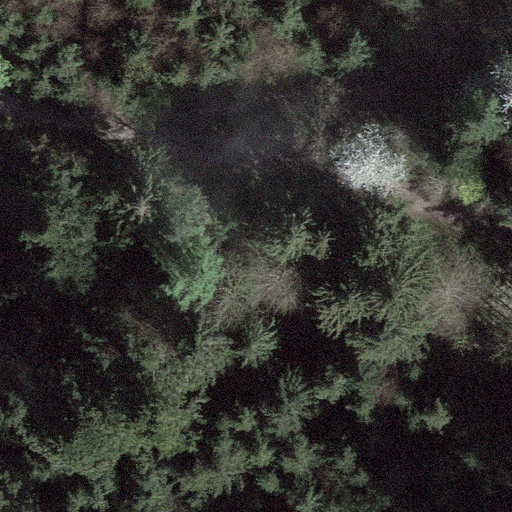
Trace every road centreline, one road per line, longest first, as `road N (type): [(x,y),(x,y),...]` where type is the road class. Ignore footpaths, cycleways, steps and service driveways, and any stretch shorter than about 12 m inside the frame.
road 1 (track): [(144,133),(301,101),(511,35)]
road 2 (track): [(511,213),(302,174),(144,133)]
road 3 (track): [(0,98),(144,133)]
